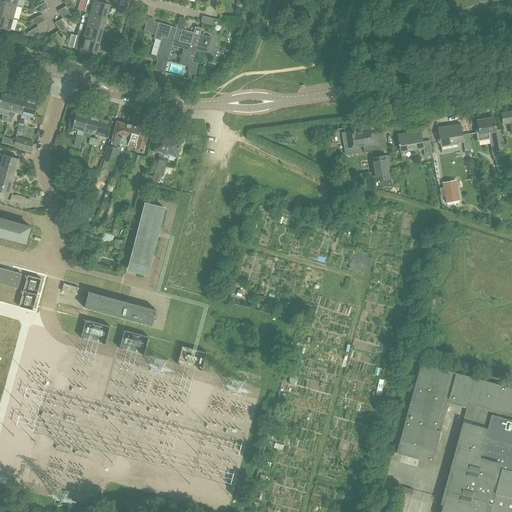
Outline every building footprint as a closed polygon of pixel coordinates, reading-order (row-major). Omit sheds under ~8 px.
[(73,8),(74,5),(73,5),(70,0),(62,0),(66,6),(73,8)] [(93,1),(90,13),(106,18),(110,5),(93,1)] [(0,2),(0,15),(13,19),(16,7),(0,2)] [(41,12),(49,8),(45,2),(35,7),(34,10),(41,12)] [(63,18),(64,19),(69,20),(70,17),(64,7),(58,11),(63,18)] [(80,23),(80,24),(103,30),(106,18),(90,13),(89,18),(86,17),(84,24),(80,23)] [(37,24),(45,20),(42,14),(32,19),(31,19),(30,23),(37,24)] [(13,19),(0,15),(0,28),(10,32),(13,19)] [(173,40),(171,45),(183,48),(179,65),(189,67),(188,71),(189,72),(187,79),(194,81),(196,74),(198,63),(192,61),(196,50),(207,53),(211,37),(205,36),(200,34),(202,28),(195,26),(194,33),(183,30),(186,18),(179,16),(176,28),(173,40)] [(161,40),(156,58),(157,59),(154,70),(164,73),(171,45),(173,40),(176,28),(154,22),(154,19),(147,17),(144,30),(150,32),(149,34),(154,35),(154,38),(161,40)] [(59,30),(64,32),(66,32),(67,29),(61,19),(55,22),(59,30)] [(80,24),(77,36),(100,42),(103,30),(80,24)] [(34,37),(42,32),(38,26),(28,32),(28,31),(27,35),(34,37)] [(63,44),(64,41),(63,41),(58,31),(51,35),(56,43),(63,44)] [(100,42),(77,36),(73,48),(96,54),(100,42)] [(0,97),(0,113),(2,114),(2,120),(3,120),(7,121),(14,95),(9,94),(8,92),(5,91),(3,92),(2,92),(0,97)] [(14,95),(7,121),(11,122),(14,112),(22,114),(26,98),(25,97),(22,96),(20,97),(14,95)] [(26,98),(22,114),(19,124),(23,125),(25,120),(27,120),(28,116),(33,118),(37,102),(36,101),(36,100),(32,99),(31,100),(26,98)] [(77,133),(74,142),(74,144),(75,146),(80,147),(84,131),(88,114),(84,113),(83,111),(79,110),(78,111),(76,111),(72,127),(80,129),(78,134),(77,133)] [(503,123),(511,121),(511,110),(502,112),(503,123)] [(88,114),(84,131),(96,134),(100,117),(95,116),(94,114),(91,113),(90,114),(88,114)] [(35,116),(34,122),(41,124),(43,118),(35,116)] [(100,117),(96,134),(107,137),(112,120),(110,120),(110,118),(107,118),(106,119),(100,117)] [(478,120),(479,128),(475,129),(477,141),(481,140),(490,139),(494,160),(495,160),(496,166),(507,164),(504,147),(501,129),(496,130),(494,117),(478,120)] [(112,140),(110,145),(108,145),(103,159),(115,163),(117,153),(126,123),(117,120),(112,140)] [(438,126),(441,144),(464,140),(461,122),(438,126)] [(126,123),(117,153),(123,155),(126,144),(128,145),(133,125),(126,123)] [(133,125),(128,145),(136,147),(141,127),(133,125)] [(141,127),(136,147),(143,149),(149,129),(141,127)] [(347,130),(347,132),(342,132),(345,155),(360,153),(359,145),(365,144),(366,151),(387,148),(384,131),(372,133),(371,127),(369,128),(368,127),(364,127),(363,129),(356,130),(356,129),(347,130)] [(430,140),(422,141),(420,129),(398,133),(400,145),(395,146),(397,161),(403,160),(401,151),(424,147),(425,156),(432,155),(430,140)] [(157,181),(158,180),(170,136),(165,135),(164,133),(160,132),(159,133),(158,133),(153,150),(159,151),(158,156),(159,156),(157,162),(153,176),(143,173),(141,180),(157,184),(157,181)] [(170,136),(158,180),(163,176),(169,154),(177,156),(181,139),(180,139),(180,137),(176,136),(175,138),(170,136)] [(3,137),(1,143),(14,146),(15,140),(3,137)] [(33,142),(16,137),(15,140),(14,146),(31,151),(33,142)] [(90,137),(88,143),(87,143),(84,153),(90,155),(93,145),(95,138),(90,137)] [(95,138),(93,145),(94,145),(91,156),(97,157),(99,146),(97,146),(99,139),(95,138)] [(436,148),(438,156),(446,155),(445,147),(436,148)] [(135,154),(125,189),(131,191),(139,164),(141,156),(135,154)] [(393,154),(386,155),(386,154),(371,157),(375,182),(390,179),(389,169),(396,168),(393,154)] [(4,155),(1,166),(16,171),(17,166),(19,160),(4,155)] [(470,158),(467,159),(465,162),(466,167),(469,169),(472,168),(474,165),(473,160),(470,158)] [(118,178),(121,167),(115,165),(112,176),(117,178),(118,178)] [(1,166),(0,169),(0,179),(12,183),(16,171),(1,166)] [(123,191),(124,189),(126,180),(119,178),(116,190),(123,191)] [(0,199),(6,201),(8,194),(9,194),(12,183),(0,179),(0,199)] [(444,194),(445,201),(459,199),(456,179),(442,182),(443,187),(440,187),(441,195),(444,194)] [(68,180),(64,191),(73,194),(77,183),(68,180)] [(123,191),(116,190),(114,198),(121,199),(123,191)] [(148,276),(165,207),(144,202),(127,270),(148,276)] [(96,216),(87,213),(85,222),(93,224),(96,216)] [(0,236),(26,243),(31,227),(0,218),(0,236)] [(104,232),(98,251),(103,252),(105,247),(111,242),(112,242),(114,235),(104,232)] [(115,238),(113,249),(120,251),(123,240),(115,238)] [(0,283),(18,289),(22,274),(0,268),(0,283)] [(24,291),(38,294),(42,279),(28,275),(24,291)] [(79,295),(81,287),(66,283),(64,291),(79,295)] [(38,294),(24,291),(19,306),(33,310),(38,294)] [(81,300),(86,302),(84,307),(151,326),(155,311),(88,292),(87,296),(82,295),(81,300)] [(511,511),(511,388),(421,363),(396,453),(408,456),(432,463),(448,403),(466,408),(440,504),(443,505),(440,511),(511,511)] [(123,485),(117,507),(135,511),(174,511),(178,500),(123,485)] [(413,489),(401,486),(400,491),(412,495),(413,489)]
